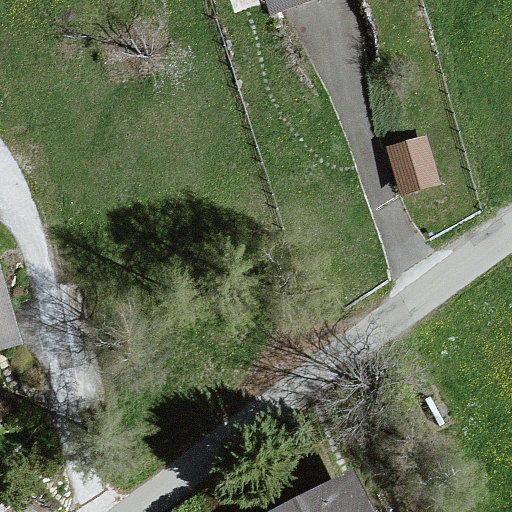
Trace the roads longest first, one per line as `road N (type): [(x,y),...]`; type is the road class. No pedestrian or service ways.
road 1 (residential): [(101,511),(203,425),(511,203)]
road 2 (unknown): [(85,511),(66,412),(56,277),(26,208),(0,190)]
